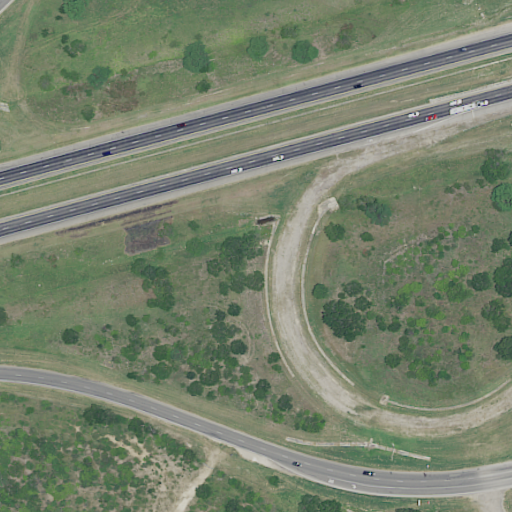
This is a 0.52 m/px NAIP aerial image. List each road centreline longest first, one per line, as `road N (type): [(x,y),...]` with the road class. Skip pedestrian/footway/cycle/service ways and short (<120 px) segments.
road 1 (motorway): [(511,41),(0,180)]
road 2 (motorway): [(0,228),(511,90)]
road 3 (secondary): [(0,372),(138,403),(323,469),(437,483),(511,473)]
